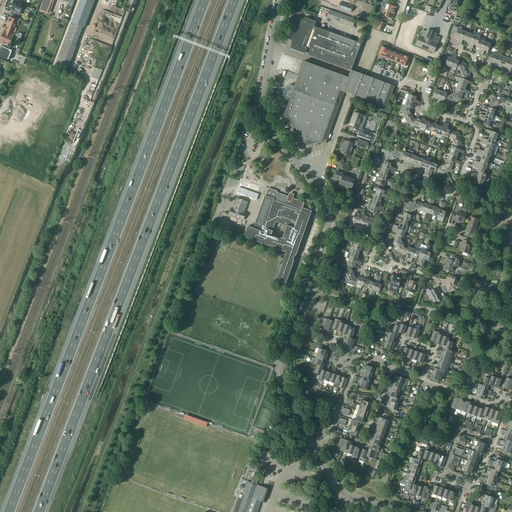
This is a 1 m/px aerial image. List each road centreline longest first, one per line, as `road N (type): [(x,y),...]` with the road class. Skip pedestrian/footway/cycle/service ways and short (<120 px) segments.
road 1 (motorway): [(204,0),(9,511)]
road 2 (motorway): [(38,511),(233,0)]
road 3 (track): [(82,511),(244,98),(263,92)]
road 4 (residential): [(377,241),(402,176),(455,195),(477,126),(468,123)]
road 5 (unclassified): [(309,179),(270,131),(262,108),(280,0)]
road 6 (unclassified): [(314,446),(280,385),(290,329)]
